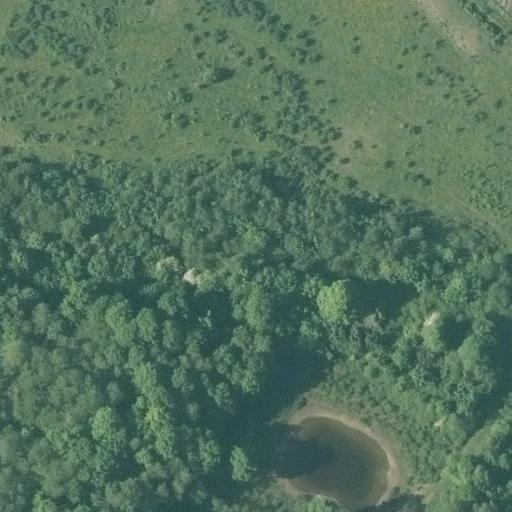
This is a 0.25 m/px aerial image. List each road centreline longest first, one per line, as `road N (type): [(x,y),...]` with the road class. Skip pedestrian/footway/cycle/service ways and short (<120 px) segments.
road 1 (track): [(511,250),(413,166),(325,115),(232,0)]
road 2 (track): [(428,511),(511,356)]
